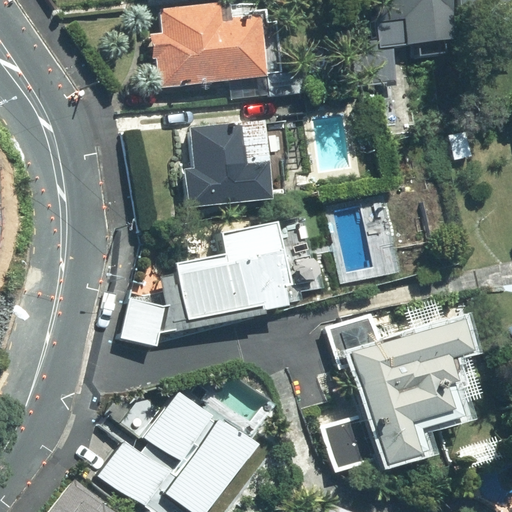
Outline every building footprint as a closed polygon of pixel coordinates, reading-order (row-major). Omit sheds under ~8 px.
[(450,41),(445,0),(372,0),(376,41),(354,43),(359,91),(396,87),(392,48),(450,41)] [(511,0),(456,0),(462,46),(511,40),(511,0)] [(157,91),(263,78),(256,16),(223,19),(221,4),(158,11),(160,34),(151,35),(157,91)] [(185,210),(269,201),(266,164),(242,166),(238,124),(188,129),(192,170),(181,171),(185,210)] [(453,161),(470,158),(466,133),(449,136),(453,161)] [(121,341),(154,348),(156,337),(291,310),(274,223),(217,234),(221,255),(171,265),(176,289),(143,296),(145,305),(129,301),(121,341)] [(467,354),(458,321),(377,345),(368,314),(322,328),(336,374),(351,370),(364,414),(319,427),(333,475),(376,462),(378,467),(423,454),(416,430),(459,418),(451,392),(466,388),(457,357),(467,354)] [(199,511),(249,445),(176,391),(133,449),(123,442),(96,479),(140,511),(199,511)] [(111,511),(73,483),(50,511),(111,511)] [(348,511),(327,503),(323,511),(348,511)]
